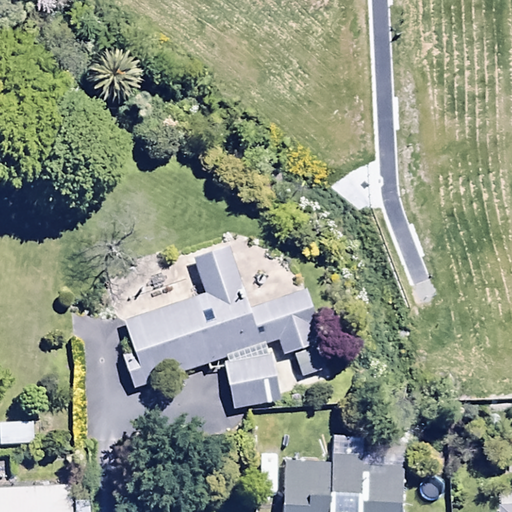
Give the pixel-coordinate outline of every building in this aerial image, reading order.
[(330,0),(220,0),(220,33),(329,35),(330,0)] [(306,69),(262,70),(262,102),(307,101),(306,69)] [(204,297),(122,325),(132,356),(121,360),(132,392),(223,363),(232,413),(277,404),(265,349),(277,345),(281,359),(323,345),(305,293),(247,312),(227,252),(193,264),(204,297)] [(315,352),(292,360),(300,381),(323,372),(315,352)] [(33,426),(0,426),(0,448),(33,447),(33,426)] [(326,468),(283,466),(281,511),(396,511),(399,469),(358,468),(359,458),(327,457),(326,468)] [(0,511),(70,511),(70,489),(0,490),(0,511)]
